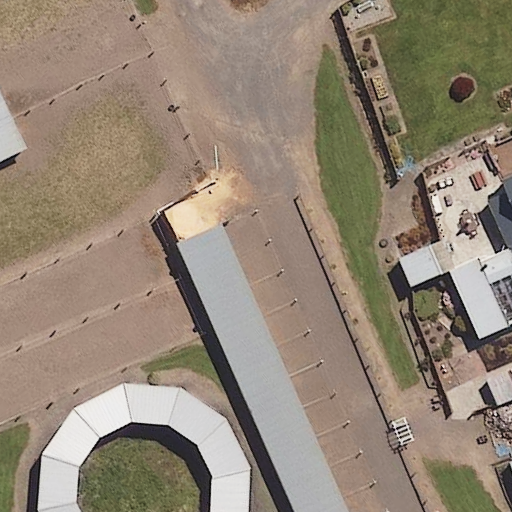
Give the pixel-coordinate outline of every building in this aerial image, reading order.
[(0,166),(31,152),(1,88),(0,88),(0,166)] [(300,91),(272,102),(296,162),(324,151),(300,91)] [(511,328),(511,181),(490,191),(511,245),(511,253),(458,275),(484,339),(511,328)] [(352,511),(227,227),(183,247),(299,511),(352,511)] [(81,415),(47,461),(44,511),(254,511),(256,471),(232,422),(186,389),(130,390),(81,415)]
